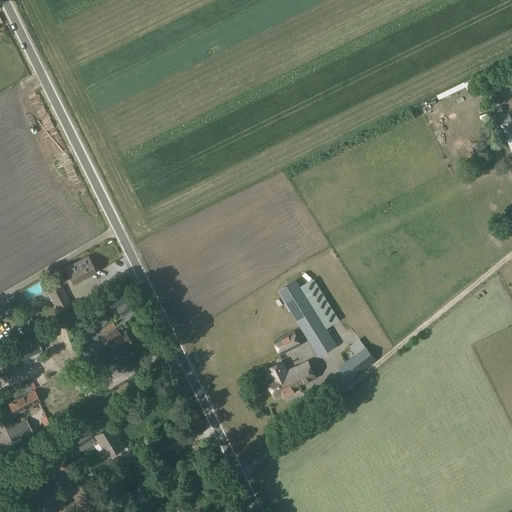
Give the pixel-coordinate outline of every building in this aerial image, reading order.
[(469,101),(475,98),(471,88),(465,91),(469,101)] [(503,112),(501,106),(493,109),(495,115),(503,112)] [(511,120),(511,121),(501,125),(511,151),(511,120)] [(66,272),(72,284),(95,272),(89,260),(89,261),(86,256),(64,268),(66,272)] [(320,290),(307,298),(295,279),(278,290),(318,356),(336,345),(326,329),(340,321),(320,290)] [(58,313),(71,306),(61,286),(48,292),(58,313)] [(0,318),(9,314),(7,310),(0,312),(0,318)] [(116,328),(104,336),(107,341),(104,343),(109,352),(113,349),(115,352),(131,341),(125,332),(124,332),(123,330),(120,333),(116,328)] [(280,355),(301,345),(300,342),(295,332),(273,343),(278,352),(279,352),(280,355)] [(16,347),(23,360),(41,351),(34,338),(27,341),(26,338),(17,342),(19,346),(16,347)] [(96,361),(104,356),(95,342),(87,347),(96,361)] [(349,380),(350,379),(375,360),(365,347),(339,367),(349,380)] [(268,380),(276,396),(280,394),(284,398),(296,392),(294,388),(315,377),(307,362),(287,372),(282,361),(269,368),(274,377),(268,380)] [(32,405),(38,402),(33,392),(8,404),(13,414),(27,407),(29,411),(33,409),(32,405)] [(34,410),(40,426),(47,424),(43,415),(39,416),(36,409),(34,410)] [(26,419),(5,430),(13,445),(33,434),(26,419)] [(108,456),(122,447),(109,427),(95,436),(108,456)] [(74,438),(79,447),(93,438),(88,430),(74,438)] [(124,469),(107,478),(113,489),(123,483),(127,490),(134,486),(124,469)] [(47,501),(43,505),(48,511),(49,511),(53,509),(47,501)]
